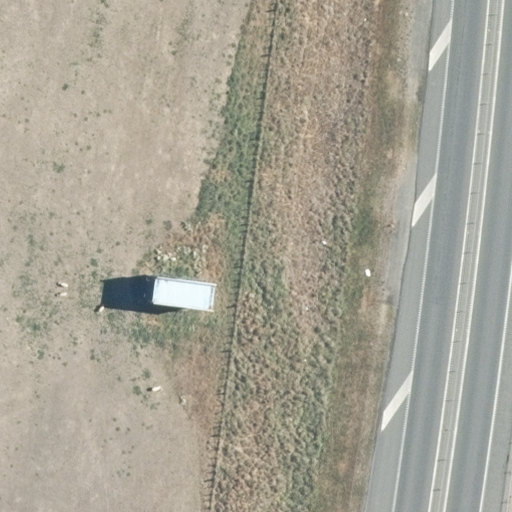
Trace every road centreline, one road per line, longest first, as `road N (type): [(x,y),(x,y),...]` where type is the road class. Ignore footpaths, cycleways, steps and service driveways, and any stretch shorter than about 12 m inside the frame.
road 1 (trunk): [(406,511),(454,234),(471,0)]
road 2 (trunk): [(511,69),(459,511)]
